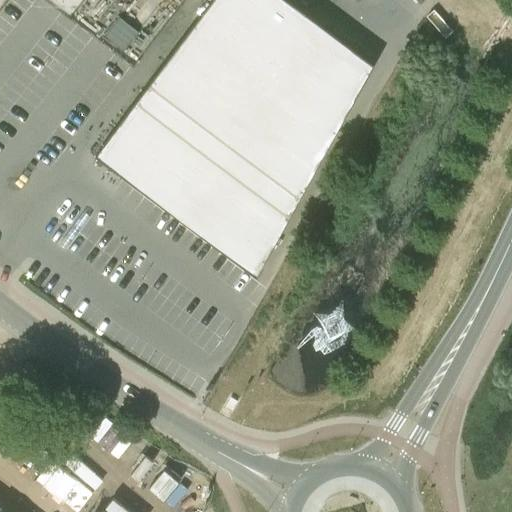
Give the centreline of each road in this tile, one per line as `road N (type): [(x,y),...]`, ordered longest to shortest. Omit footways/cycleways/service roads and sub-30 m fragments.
road 1 (tertiary): [(300,498),(178,432),(0,306)]
road 2 (primary): [(377,475),(511,240)]
